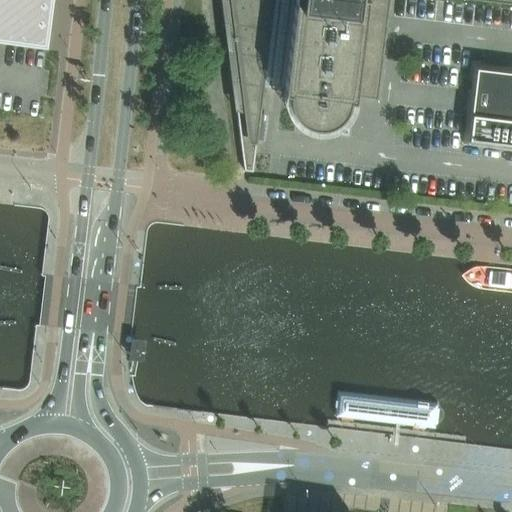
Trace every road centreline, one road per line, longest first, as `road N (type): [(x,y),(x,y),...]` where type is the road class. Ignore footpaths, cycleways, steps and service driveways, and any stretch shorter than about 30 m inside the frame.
road 1 (primary): [(105,0),(62,375),(37,425)]
road 2 (primary): [(98,347),(138,0)]
road 3 (unclassified): [(511,238),(181,192)]
road 4 (unclassified): [(137,508),(170,486),(354,471)]
road 5 (unclassified): [(354,471),(296,458),(136,458)]
road 6 (unclassified): [(354,471),(511,488)]
road 7 (primary): [(136,458),(99,406),(98,347)]
